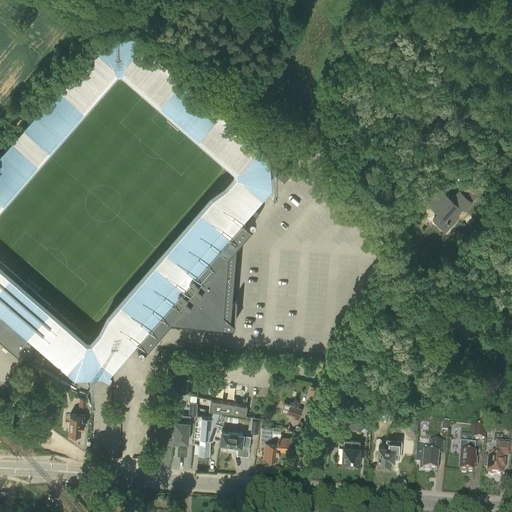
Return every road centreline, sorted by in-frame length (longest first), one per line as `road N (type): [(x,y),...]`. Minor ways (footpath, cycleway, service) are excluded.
road 1 (residential): [(416,252),(346,173),(225,79),(100,0)]
road 2 (tertiary): [(288,490),(0,468)]
road 3 (unclassified): [(288,490),(364,319),(416,252)]
road 4 (tertiary): [(511,508),(288,490)]
